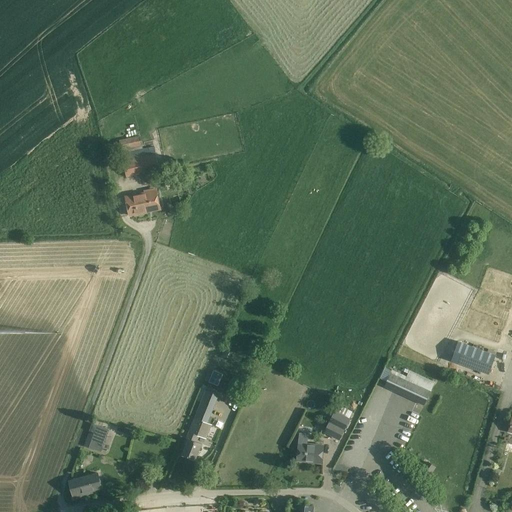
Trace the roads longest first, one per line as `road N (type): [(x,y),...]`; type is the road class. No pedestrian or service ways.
road 1 (unclassified): [(61,511),(63,484),(146,256),(145,233)]
road 2 (unclassified): [(71,511),(164,495),(307,490),(356,511)]
